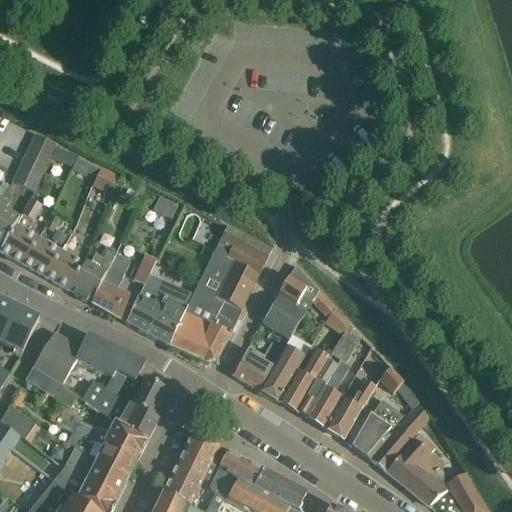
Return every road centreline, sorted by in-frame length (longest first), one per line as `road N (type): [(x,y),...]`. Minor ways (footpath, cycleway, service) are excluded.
road 1 (residential): [(193,386),(144,350),(0,281)]
road 2 (residential): [(387,511),(212,394)]
road 3 (residential): [(212,394),(283,255)]
road 4 (residential): [(193,386),(131,511)]
